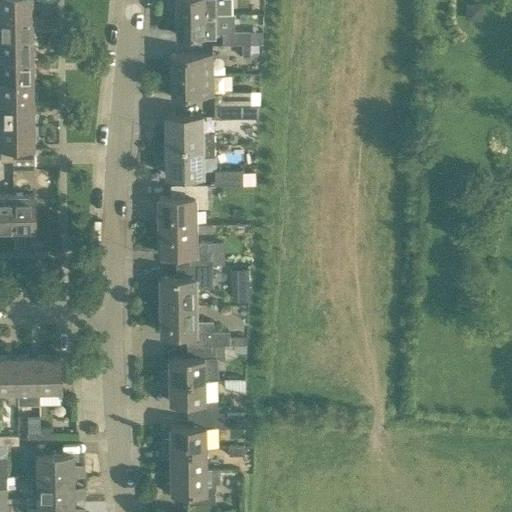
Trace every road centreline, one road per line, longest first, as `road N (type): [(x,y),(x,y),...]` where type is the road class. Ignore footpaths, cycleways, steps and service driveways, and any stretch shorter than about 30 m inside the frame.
road 1 (residential): [(106,298),(128,0)]
road 2 (residential): [(129,511),(106,298)]
